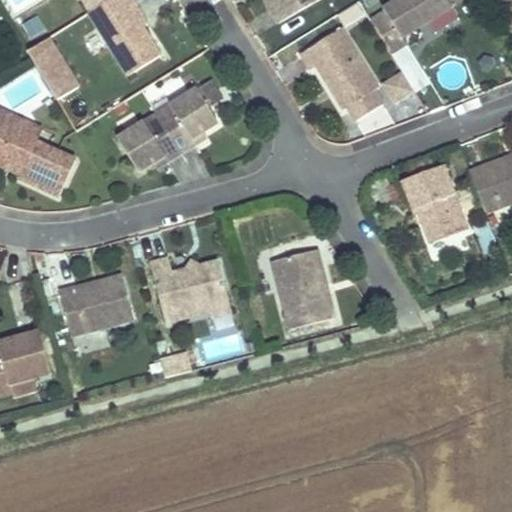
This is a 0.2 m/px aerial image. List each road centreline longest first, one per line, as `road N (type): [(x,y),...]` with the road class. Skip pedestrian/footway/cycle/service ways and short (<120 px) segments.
road 1 (residential): [(314,182),(62,235),(0,233)]
road 2 (residential): [(314,182),(200,0)]
road 3 (residential): [(511,110),(314,182)]
